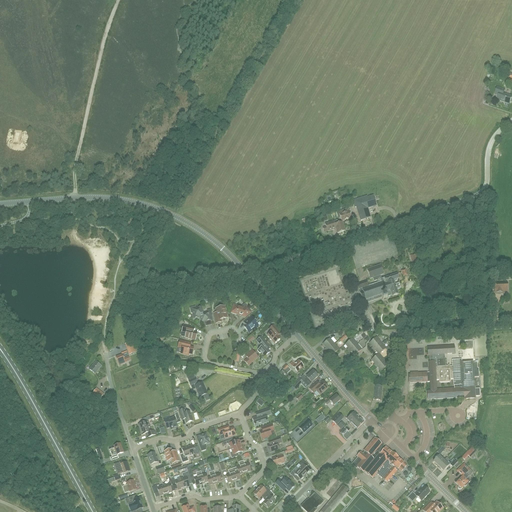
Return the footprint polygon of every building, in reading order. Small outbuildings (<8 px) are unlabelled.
[(498,100),(501,101),(509,104),(511,96),(504,94),(505,90),(498,88),(495,94),(499,96),(498,100)] [(359,216),(361,220),(370,217),(367,209),(376,206),(373,196),(368,198),(355,202),(356,207),(357,210),(359,216)] [(352,218),(350,211),(349,208),(337,212),(338,218),(340,217),(342,221),(352,218)] [(339,223),(338,220),(325,224),(326,226),(322,227),(324,232),(327,231),(328,232),(336,229),(338,234),(345,231),(342,222),(339,223)] [(413,265),(421,263),(418,253),(410,256),(413,265)] [(397,290),(401,289),(399,284),(395,285),(394,282),(398,281),(397,280),(399,279),(397,274),(382,280),(380,276),(383,275),(380,266),(367,270),(370,279),(373,278),(374,282),(377,280),(378,283),(377,283),(383,298),(383,299),(387,298),(392,296),(392,297),(399,295),(397,290)] [(383,298),(377,283),(368,286),(367,282),(358,285),(359,290),(360,290),(360,292),(363,302),(366,301),(367,303),(383,298)] [(494,284),(495,293),(508,292),(508,283),(494,284)] [(252,312),(248,307),(245,304),(240,308),(234,306),(232,313),(246,317),(252,312)] [(210,315),(212,315),(211,310),(208,310),(208,312),(203,313),(202,307),(196,308),(196,307),(190,308),(191,314),(193,314),(194,319),(201,318),(202,323),(212,321),(210,315)] [(221,320),(228,318),(225,307),(216,309),(217,313),(214,314),(216,324),(222,323),(221,320)] [(254,322),(255,321),(252,317),(244,323),(246,326),(244,327),(249,333),(254,329),(255,329),(258,326),(254,322)] [(195,328),(184,326),(182,332),(186,334),(185,338),(196,340),(197,333),(194,332),(195,328)] [(280,339),(278,336),(281,334),(274,326),(269,330),(272,333),(268,336),(275,344),(280,339)] [(248,340),(251,344),(256,339),(253,335),(248,340)] [(346,336),(337,343),(339,346),(349,339),(346,336)] [(270,347),(261,337),(257,341),(262,347),(259,349),(259,350),(258,350),(258,351),(260,353),(261,354),(262,353),(265,357),(270,353),(267,349),(270,347)] [(373,351),(381,343),(377,338),(370,344),(373,348),(371,349),(373,351)] [(326,352),(335,344),(330,339),(323,345),(326,349),(325,350),(326,352)] [(349,352),(357,345),(353,339),(345,345),(349,349),(347,350),(349,352)] [(177,353),(189,356),(189,355),(192,355),(194,348),(190,348),(191,344),(180,341),(177,353)] [(132,342),(125,345),(127,348),(129,355),(136,352),(133,345),(132,342)] [(379,355),(386,349),(381,343),(373,351),(374,352),(375,351),(379,355)] [(339,350),(335,344),(326,352),(327,353),(329,352),(332,356),(339,350)] [(362,350),(357,345),(349,352),(350,353),(351,352),(355,356),(362,350)] [(453,380),(453,366),(450,367),(450,366),(450,365),(449,365),(448,365),(448,366),(446,366),(446,359),(445,359),(445,354),(455,354),(455,346),(428,348),(428,355),(430,355),(430,362),(430,373),(418,374),(418,372),(411,373),(411,375),(409,375),(410,383),(431,382),(431,392),(428,392),(428,400),(464,398),(464,396),(466,396),(466,399),(475,399),(475,397),(480,397),(480,389),(475,389),(460,390),(460,389),(455,389),(437,390),(436,381),(439,380),(440,383),(451,382),(451,380),(453,380)] [(255,360),(258,358),(252,351),(246,356),(248,359),(245,361),(249,366),(255,361),(255,360)] [(119,365),(130,361),(129,357),(124,359),(122,355),(116,357),(119,365)] [(375,367),(383,360),(379,355),(372,360),(375,364),(373,366),(375,367)] [(388,366),(383,360),(375,367),(376,369),(378,367),(381,371),(388,366)] [(455,386),(455,389),(460,389),(460,390),(475,389),(474,378),(479,378),(479,368),(478,368),(478,363),(473,363),(462,363),(462,360),(452,360),(453,365),(453,366),(453,380),(454,386),(455,386)] [(297,372),(303,366),(299,361),(295,364),(293,362),(290,364),(297,372)] [(95,374),(101,366),(96,362),(90,370),(95,374)] [(283,369),(284,370),(281,373),(285,377),(288,374),(285,371),(289,368),(286,365),(283,369)] [(305,383),(309,386),(312,383),(312,382),(318,377),(313,372),(307,378),(304,380),(306,382),(305,383)] [(188,378),(191,386),(197,383),(194,375),(188,378)] [(303,382),(300,379),(292,387),(296,390),(303,382)] [(320,395),(328,388),(323,382),(320,384),(317,382),(309,389),(314,394),(316,391),(320,395)] [(210,400),(203,383),(195,386),(200,397),(203,396),(206,402),(210,400)] [(381,401),(383,387),(375,386),(374,400),(381,401)] [(100,399),(104,395),(97,389),(93,394),(100,399)] [(334,406),(340,401),(340,400),(339,398),(338,398),(336,396),(333,398),(332,398),(325,403),(327,405),(331,402),(334,406)] [(374,402),(366,399),(364,403),(372,407),(374,402)] [(187,424),(193,422),(190,412),(186,413),(185,409),(186,409),(186,408),(186,407),(185,406),(184,406),(183,406),(178,408),(182,421),(185,420),(187,424)] [(268,422),(266,416),(271,414),(269,409),(256,414),(257,417),(253,419),(255,426),(268,422)] [(357,422),(360,418),(354,413),(347,420),(350,423),(353,420),(354,421),(355,420),(357,422)] [(178,423),(176,423),(174,418),(170,420),(170,417),(164,419),(167,429),(170,428),(171,430),(178,428),(177,426),(182,424),(178,414),(175,415),(178,423)] [(344,418),(340,414),(332,421),(337,425),(344,418)] [(364,422),(360,418),(357,422),(355,420),(354,421),(353,420),(350,423),(357,430),(364,422)] [(307,420),(299,428),(304,433),(312,425),(307,420)] [(140,431),(150,427),(148,422),(138,425),(140,431)] [(275,435),(272,425),(261,428),(262,432),(260,433),(262,439),(275,435)] [(153,426),(150,427),(140,431),(142,436),(146,435),(147,439),(157,436),(153,426)] [(224,434),(225,439),(236,435),(233,428),(229,430),(228,426),(218,430),(220,435),(224,434)] [(344,437),(348,433),(345,429),(340,433),(344,437)] [(206,434),(200,436),(201,438),(200,440),(198,441),(202,452),(206,451),(206,445),(210,444),(209,442),(209,440),(209,439),(208,439),(206,435),(206,434)] [(278,444),(281,443),(280,438),(273,440),(274,444),(268,446),(270,453),(279,450),(278,444)] [(405,465),(403,463),(404,463),(386,448),(385,449),(383,447),(384,446),(375,438),(364,452),(365,452),(363,454),(361,453),(358,457),(358,458),(352,465),(357,469),(358,468),(363,472),(364,471),(371,477),(373,474),(373,475),(375,473),(387,483),(397,471),(393,468),(393,467),(394,468),(396,467),(398,469),(399,468),(401,470),(402,470),(406,466),(405,465)] [(232,449),(241,446),(239,440),(233,442),(232,440),(222,443),(223,446),(230,444),(232,449)] [(112,457),(124,453),(121,444),(114,446),(115,449),(110,451),(112,457)] [(192,446),(187,448),(190,457),(193,456),(194,460),(201,457),(198,449),(198,450),(195,452),(192,446)] [(241,446),(232,449),(233,452),(230,453),(232,459),(239,456),(238,453),(243,452),(241,446)] [(440,455),(445,450),(443,447),(437,452),(440,455)] [(472,447),(466,454),(468,457),(475,450),(472,447)] [(190,457),(187,448),(182,449),(184,455),(180,457),(180,456),(180,455),(183,464),(189,461),(188,458),(190,457)] [(172,450),(165,452),(168,462),(172,460),(173,464),(179,462),(176,452),(173,453),(172,450)] [(283,458),(286,457),(284,452),(280,453),(281,456),(272,459),(274,466),(284,462),(283,458)] [(148,456),(151,465),(159,462),(157,459),(155,453),(148,456)] [(439,467),(444,461),(439,456),(434,462),(439,467)] [(453,468),(454,467),(458,463),(458,462),(455,459),(450,465),(453,468)] [(301,467),(298,469),(305,476),(309,471),(306,468),(308,465),(303,460),(299,464),(301,467)] [(244,461),(241,462),(245,473),(251,471),(248,464),(245,465),(244,461)] [(449,466),(444,461),(439,467),(444,472),(449,466)] [(119,474),(120,475),(130,471),(127,463),(124,464),(124,462),(120,463),(120,462),(114,465),(118,475),(119,474)] [(245,473),(241,462),(239,463),(240,466),(236,468),(238,471),(239,475),(245,473)] [(459,481),(458,481),(458,480),(457,480),(456,480),(455,481),(455,482),(455,483),(459,486),(458,487),(458,488),(458,489),(459,489),(459,490),(460,490),(461,490),(461,489),(465,486),(466,486),(470,482),(467,479),(470,476),(473,473),(464,464),(457,472),(463,477),(459,481)] [(239,475),(238,471),(234,473),(233,469),(231,470),(234,481),(241,479),(239,475)] [(305,476),(298,469),(296,472),(294,470),(290,474),(295,479),(297,477),(300,480),(305,476)] [(234,481),(231,470),(228,470),(229,474),(226,476),(228,483),(234,481)] [(180,479),(184,488),(189,486),(187,480),(191,479),(188,472),(182,474),(183,478),(180,479)] [(208,482),(207,478),(206,475),(202,476),(201,472),(199,473),(203,484),(208,482)] [(207,478),(208,482),(210,486),(216,484),(212,472),(209,473),(211,477),(207,478)] [(219,474),(216,476),(214,472),(212,472),(216,484),(222,482),(219,474)] [(200,485),(203,484),(199,473),(196,473),(198,478),(194,479),(193,475),(190,476),(192,482),(195,480),(197,486),(197,487),(200,486),(200,485)] [(174,487),(173,485),(176,484),(175,481),(174,478),(171,479),(170,477),(167,478),(168,480),(165,481),(166,485),(163,486),(166,495),(172,492),(171,488),(174,487)] [(285,492),(287,490),(289,492),(294,486),(286,478),(282,482),(279,480),(276,483),(285,492)] [(175,481),(176,484),(178,490),(184,488),(180,479),(175,481)] [(124,494),(136,490),(133,481),(128,482),(129,485),(122,487),(124,494)] [(166,495),(163,486),(160,487),(159,485),(153,487),(156,494),(158,493),(160,497),(166,495)] [(330,511),(349,491),(343,486),(320,511),(330,511)] [(265,496),(270,491),(266,487),(264,490),(261,487),(254,494),(259,499),(264,494),(265,496)] [(421,502),(430,492),(424,487),(422,489),(421,488),(417,493),(419,494),(416,497),(412,493),(407,498),(413,503),(417,498),(421,502)] [(270,491),(265,496),(268,498),(263,503),(268,508),(275,501),(275,500),(276,500),(273,497),(273,498),(272,498),(274,495),(270,491)] [(314,511),(316,510),(316,509),(319,506),(323,502),(314,494),(311,497),(311,498),(310,499),(309,499),(307,501),(307,500),(301,507),(306,511),(314,511)] [(127,504),(135,501),(138,500),(136,495),(125,499),(127,504)] [(130,511),(132,511),(143,508),(140,499),(138,500),(135,501),(135,503),(129,506),(130,511)] [(424,511),(439,511),(443,508),(437,503),(435,505),(432,503),(424,511)]
